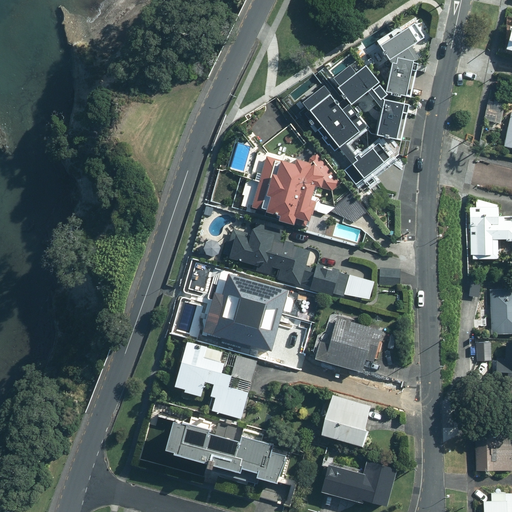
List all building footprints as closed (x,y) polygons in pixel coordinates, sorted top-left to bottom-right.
[(511,17),(510,17),(501,51),(511,53),(511,17)] [(410,24),(375,47),(386,65),(380,93),(397,96),(404,66),(408,59),(402,49),(419,38),(410,24)] [(349,75),(342,67),(327,79),(333,87),(331,89),(343,105),(361,91),(371,103),(379,96),(370,84),(371,83),(358,67),(349,75)] [(343,107),(337,112),(316,86),(294,104),(331,150),(359,127),(343,107)] [(504,106),(488,100),(481,120),(497,126),(504,106)] [(397,105),(378,101),(370,137),(390,141),(397,105)] [(511,112),(510,112),(502,146),(511,148),(511,112)] [(353,162),(340,146),(335,150),(348,166),(341,171),(352,185),(385,159),(374,145),(353,162)] [(306,199),(310,184),(317,185),(337,183),(312,154),(298,166),(263,157),(249,207),(274,214),(272,221),(286,225),(288,219),(308,224),(314,201),(306,199)] [(365,214),(347,194),(330,210),(353,225),(365,214)] [(492,207),(467,207),(468,259),(493,258),(493,240),(511,240),(511,217),(493,218),(492,207)] [(346,274),(313,265),(312,269),(302,267),(307,251),(277,242),(281,231),(254,224),(250,235),(231,229),(227,243),(225,242),(219,261),(340,296),(346,274)] [(400,270),(381,268),(379,282),(398,284),(400,270)] [(213,293),(200,333),(273,355),(292,292),(227,272),(220,295),(213,293)] [(372,283),(347,275),(341,295),(366,303),(372,283)] [(480,286),(467,285),(463,361),(490,362),(491,343),(477,342),(480,286)] [(511,289),(488,290),(489,334),(511,333),(511,289)] [(326,345),(317,342),(311,361),(357,374),(361,359),(371,362),(380,332),(334,318),(326,345)] [(237,419),(244,393),(225,388),(228,377),(216,373),(222,352),(183,341),(170,387),(180,390),(179,392),(196,397),(200,382),(210,385),(206,397),(211,398),(208,410),(237,419)] [(502,356),(494,356),(494,374),(500,374),(499,385),(510,386),(511,375),(511,343),(502,343),(502,356)] [(329,395),(317,436),(358,447),(362,432),(359,431),(366,406),(329,395)] [(230,474),(232,470),(248,474),(247,479),(266,484),(276,457),(264,454),(266,446),(234,438),(233,442),(164,423),(156,452),(163,454),(163,456),(230,474)] [(473,430),(473,470),(508,470),(508,430),(473,430)] [(364,462),(361,475),(325,466),(318,491),(383,507),(393,469),(364,462)] [(511,511),(511,492),(488,493),(488,501),(481,501),(481,511),(511,511)]
